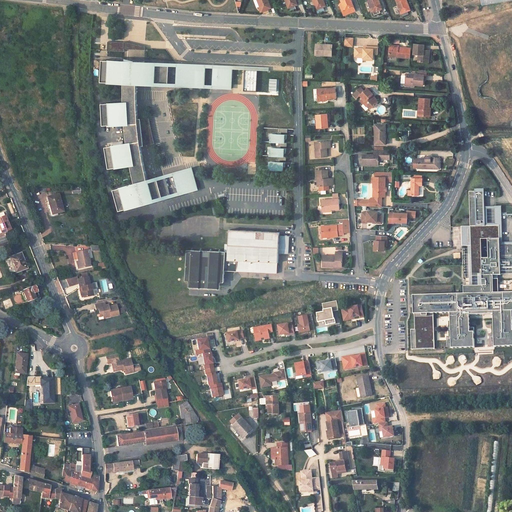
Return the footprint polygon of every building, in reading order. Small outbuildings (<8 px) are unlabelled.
[(259,0),(254,2),(258,12),(272,7),(271,3),(262,6),(259,0)] [(296,0),(286,0),(291,11),(298,9),(296,5),(299,4),(296,0)] [(323,0),(313,0),(319,12),(325,10),(324,6),(326,5),(323,0)] [(351,0),(341,0),(348,14),(357,10),(351,0)] [(378,0),(368,0),(376,15),(382,13),(381,9),(383,8),(378,0)] [(407,0),(397,0),(404,16),(410,14),(409,10),(411,9),(407,0)] [(344,46),(353,46),(353,37),(344,37),(344,46)] [(124,51),(125,42),(108,42),(107,51),(124,51)] [(427,44),(416,43),(415,54),(421,54),(421,61),(433,62),(433,56),(432,56),(432,49),(426,49),(427,44)] [(332,45),(317,44),(316,54),(332,56),(332,45)] [(394,45),(390,45),(390,54),(398,54),(398,57),(410,58),(411,48),(399,47),(394,47),(394,45)] [(379,47),(371,46),(371,48),(365,48),(357,48),(356,53),(359,53),(359,57),(365,57),(364,59),(374,60),(374,54),(379,54),(379,47)] [(160,49),(153,49),(152,55),(171,56),(171,50),(164,50),(164,48),(160,48),(160,49)] [(269,70),(270,67),(145,62),(102,60),(101,82),(124,83),(125,101),(102,104),(104,126),(127,124),(129,143),(107,147),(111,169),(133,164),(138,183),(116,190),(122,211),(200,187),(194,166),(150,179),(148,170),(146,162),(143,145),(142,140),(136,142),(135,133),(133,123),(140,123),(139,118),(138,101),(137,83),(232,89),(233,69),(269,70)] [(419,73),(406,72),(405,83),(415,83),(424,84),(424,73),(426,73),(426,69),(419,68),(419,73)] [(362,86),(356,90),(360,95),(360,94),(365,90),(362,86)] [(368,104),(372,107),(380,100),(369,87),(365,90),(360,94),(362,96),(368,104)] [(336,89),(317,91),(318,101),(337,100),(336,89)] [(362,96),(359,99),(365,106),(368,104),(362,96)] [(431,98),(420,97),(418,115),(428,115),(429,107),(430,107),(431,98)] [(328,114),(317,115),(319,129),(329,128),(329,126),(329,120),(328,114)] [(142,140),(143,145),(157,143),(155,138),(153,131),(153,130),(151,121),(151,117),(139,118),(140,123),(133,123),(135,133),(136,142),(142,140)] [(386,124),(373,123),(373,134),(376,134),(375,143),(385,143),(386,124)] [(282,135),(279,135),(272,134),(272,142),(280,143),(280,147),(282,147),(287,147),(287,144),(286,143),(286,135),(282,135)] [(331,142),(317,142),(318,150),(315,149),(316,158),(328,158),(328,150),(332,150),(331,142)] [(282,149),(278,148),(272,148),(271,156),(279,157),(279,160),(281,160),(286,161),(287,157),(285,157),(285,149),(282,149)] [(392,149),(377,149),(377,153),(366,153),(366,163),(381,164),(381,157),(392,157),(392,149)] [(426,157),(418,157),(418,166),(440,167),(440,156),(432,156),(432,154),(426,154),(426,157)] [(281,162),(277,162),(271,162),(270,170),(284,171),(284,163),(281,162)] [(327,170),(316,171),(317,179),(320,179),(320,186),(334,185),(333,177),(329,177),(327,170)] [(377,185),(376,195),(377,195),(377,197),(377,199),(385,199),(385,195),(386,195),(387,179),(394,179),(394,172),(387,172),(387,176),(375,175),(375,185),(377,185)] [(423,184),(423,176),(423,172),(416,172),(416,176),(412,176),(412,193),(420,193),(420,184),(423,184)] [(484,225),(483,192),(470,192),(470,247),(464,247),(465,293),(411,294),(411,326),(404,326),(405,355),(436,355),(436,334),(443,334),(444,355),(480,355),(480,332),(473,332),(473,318),(491,317),(492,350),(511,349),(511,318),(505,318),(505,311),(511,311),(511,292),(498,293),(498,275),(497,225),(484,225)] [(58,193),(47,196),(51,213),(63,210),(58,193)] [(333,194),(332,194),(332,199),(321,199),(322,209),(332,209),(340,208),(339,194),(333,194)] [(2,210),(0,211),(0,232),(9,228),(2,210)] [(374,222),(382,222),(383,213),(378,213),(378,210),(369,210),(369,211),(363,211),(362,221),(368,222),(368,220),(374,220),(374,222)] [(395,221),(395,220),(408,220),(409,212),(390,211),(390,221),(395,221)] [(344,225),(324,226),(324,235),(332,234),(332,237),(341,237),(341,235),(345,235),(345,233),(344,225)] [(278,263),(279,263),(279,251),(289,252),(289,234),(280,234),(280,232),(229,230),(229,253),(188,251),(187,282),(190,282),(222,283),(226,283),(226,272),(226,269),(277,270),(278,263)] [(0,244),(8,242),(5,233),(0,234),(0,244)] [(384,250),(384,244),(388,244),(388,235),(378,234),(377,240),(375,240),(375,249),(384,250)] [(76,256),(78,268),(92,265),(88,249),(76,252),(77,256),(76,256)] [(335,251),(335,255),(324,254),(323,267),(340,268),(341,266),(342,265),(343,251),(335,251)] [(21,253),(9,258),(14,272),(26,267),(21,253)] [(90,284),(88,276),(87,271),(82,273),(83,278),(78,279),(77,273),(72,275),(73,282),(78,281),(79,287),(81,287),(82,290),(80,291),(81,295),(83,297),(92,295),(91,289),(93,288),(92,284),(90,284)] [(34,284),(21,289),(27,303),(35,300),(33,294),(37,293),(34,284)] [(336,322),(334,312),(341,310),(338,299),(323,303),(324,311),(318,312),(320,321),(327,319),(328,323),(336,322)] [(103,303),(94,305),(95,309),(97,309),(98,313),(101,312),(102,316),(109,315),(109,317),(117,315),(116,305),(108,307),(107,305),(104,305),(103,303)] [(363,303),(342,307),(344,319),(355,317),(355,316),(360,315),(361,316),(365,315),(363,303)] [(300,316),(301,324),(299,324),(300,332),(311,330),(308,315),(300,316)] [(294,325),(289,326),(289,323),(279,325),(281,334),(286,333),(287,334),(295,333),(294,325)] [(270,338),(269,332),(274,331),(273,324),(255,328),(257,341),(270,338)] [(240,339),(240,338),(245,337),(244,330),(228,333),(230,341),(240,339)] [(208,348),(206,337),(197,339),(199,350),(196,350),(196,354),(202,353),(210,351),(209,347),(208,348)] [(213,367),(210,351),(202,353),(205,369),(213,367)] [(361,353),(361,355),(356,356),(355,353),(343,356),(345,368),(368,364),(366,352),(361,353)] [(16,353),(15,372),(25,373),(27,354),(16,353)] [(118,361),(117,354),(105,356),(107,364),(111,363),(113,372),(121,370),(123,369),(124,371),(124,374),(133,372),(130,359),(118,361)] [(333,369),(333,366),(338,365),(336,358),(331,359),(332,360),(322,362),(322,361),(317,362),(319,369),(323,368),(324,372),(333,369)] [(299,376),(308,375),(308,376),(313,375),(310,362),(297,364),(299,376)] [(216,383),(213,367),(205,369),(208,384),(216,383)] [(273,386),(272,382),(288,379),(286,368),(280,369),(281,372),(276,373),(276,374),(261,377),(263,387),(273,386)] [(252,388),(258,387),(255,375),(247,376),(247,379),(240,380),(242,388),(252,386),(252,388)] [(371,376),(361,378),(364,396),(375,394),(373,386),(377,385),(375,376),(371,376)] [(43,385),(43,396),(54,396),(53,378),(40,379),(40,385),(43,385)] [(324,381),(313,381),(314,389),(324,388),(324,381)] [(166,399),(165,391),(167,390),(166,382),(155,384),(157,392),(154,392),(156,401),(157,407),(167,404),(166,399)] [(222,395),(221,387),(222,386),(221,382),(210,384),(212,396),(222,395)] [(112,400),(123,398),(123,399),(132,397),(130,387),(110,390),(112,400)] [(272,396),(270,396),(270,404),(272,404),(273,412),(283,412),(282,396),(272,396)] [(186,401),(178,405),(180,417),(185,417),(186,424),(198,421),(197,416),(186,401)] [(385,437),(395,435),(393,425),(388,426),(388,421),(386,421),(385,416),(389,415),(387,407),(385,408),(385,403),(378,404),(378,409),(376,409),(378,419),(374,419),(375,423),(379,422),(381,431),(383,431),(385,437)] [(67,407),(71,423),(81,420),(77,404),(67,407)] [(327,416),(328,426),(330,426),(331,434),(340,433),(337,415),(336,406),(327,408),(327,416)] [(360,424),(365,424),(363,408),(354,409),(354,411),(347,412),(349,423),(351,422),(352,428),(361,426),(360,424)] [(243,412),(234,419),(243,431),(252,424),(243,412)] [(134,414),(125,415),(127,427),(136,426),(134,414)] [(312,414),(304,415),(304,423),(302,424),(303,433),(314,432),(312,414)] [(157,420),(145,423),(146,429),(159,426),(157,420)] [(177,425),(112,437),(114,447),(142,442),(143,445),(179,438),(177,425)] [(8,434),(3,433),(3,442),(20,444),(21,428),(9,428),(8,434)] [(22,435),(19,462),(28,465),(30,436),(22,435)] [(277,458),(277,466),(279,466),(279,470),(287,470),(287,466),(289,466),(289,444),(278,444),(278,448),(277,448),(277,458)] [(306,450),(309,458),(316,455),(313,447),(306,450)] [(81,472),(81,476),(85,478),(83,488),(91,490),(92,480),(98,482),(98,477),(90,474),(90,473),(88,472),(89,449),(82,448),(81,451),(81,467),(81,472)] [(396,458),(391,458),(391,450),(383,449),(382,464),(380,464),(379,470),(393,471),(393,464),(396,464),(396,458)] [(331,462),(332,470),(339,469),(339,471),(347,470),(347,468),(346,465),(351,465),(348,450),(340,451),(341,457),(344,457),(344,460),(341,460),(331,462)] [(206,454),(197,452),(196,461),(201,462),(200,467),(217,469),(218,453),(207,451),(206,454)] [(188,453),(181,454),(173,455),(171,468),(178,469),(181,470),(182,468),(187,469),(187,466),(185,465),(185,459),(190,459),(188,453)] [(131,461),(112,464),(113,471),(132,469),(131,461)] [(19,462),(18,471),(27,473),(28,465),(19,462)] [(63,464),(61,481),(68,483),(71,473),(69,472),(69,465),(63,464)] [(28,465),(27,473),(42,479),(43,469),(28,465)] [(71,473),(68,483),(76,485),(78,475),(75,474),(75,470),(75,467),(69,465),(69,472),(71,473)] [(78,475),(76,485),(83,488),(85,478),(81,476),(81,472),(75,470),(75,474),(78,475)] [(312,470),(303,471),(304,480),(302,480),(303,490),(311,489),(311,490),(314,490),(314,486),(316,486),(316,487),(321,487),(320,477),(314,477),(312,470)] [(12,498),(12,504),(19,504),(21,477),(13,475),(12,488),(12,492),(13,492),(12,498)] [(174,497),(174,493),(177,494),(180,477),(177,476),(175,487),(147,490),(147,493),(148,502),(169,499),(169,498),(174,497)] [(202,497),(196,496),(198,478),(190,477),(189,489),(190,489),(189,495),(188,504),(201,505),(202,497)] [(27,479),(28,490),(41,492),(42,493),(43,484),(27,479)] [(233,482),(220,480),(219,486),(232,489),(233,482)] [(380,480),(354,480),(355,489),(381,489),(380,480)] [(41,492),(41,498),(47,498),(49,488),(49,486),(43,484),(42,493),(41,492)] [(0,495),(7,496),(7,497),(12,498),(13,492),(12,492),(12,488),(8,487),(8,486),(0,485),(0,495)] [(219,486),(213,485),(212,499),(221,500),(219,486)] [(59,498),(58,508),(68,511),(70,496),(61,493),(60,493),(59,498)] [(70,496),(68,511),(70,511),(83,511),(85,508),(79,506),(80,499),(70,496)] [(221,500),(212,499),(210,503),(208,511),(217,511),(218,507),(221,500)] [(89,502),(87,509),(95,511),(96,504),(91,503),(89,502)]
